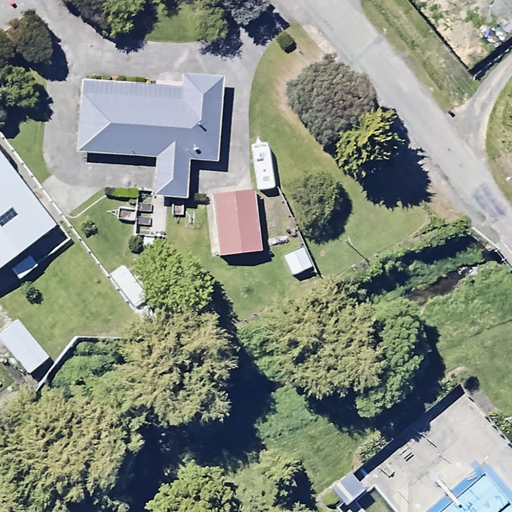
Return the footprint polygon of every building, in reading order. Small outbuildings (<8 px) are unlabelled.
[(212,113),(64,104),(60,171),(140,176),(138,213),(176,216),(178,182),(208,184),(212,113)] [(265,197),(257,160),(240,164),(248,200),(265,197)] [(0,171),(0,277),(51,239),(0,171)] [(50,190),(35,200),(54,224),(68,214),(50,190)] [(252,265),(245,204),(202,209),(210,270),(252,265)] [(7,331),(0,337),(0,366),(19,388),(41,369),(7,331)] [(343,487),(324,502),(331,511),(345,511),(356,504),(343,487)]
